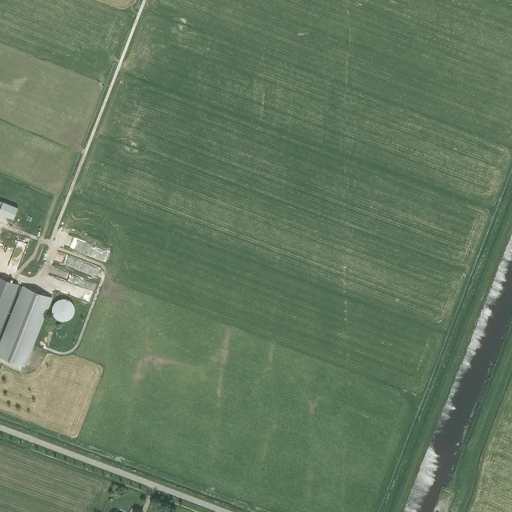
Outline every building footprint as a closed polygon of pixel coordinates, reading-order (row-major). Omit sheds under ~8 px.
[(0,212),(15,218),(19,206),(4,200),(0,210),(0,212)] [(59,231),(57,237),(65,240),(67,233),(59,231)] [(20,248),(19,250),(26,252),(28,243),(18,241),(17,247),(20,248)] [(55,268),(53,275),(69,280),(71,276),(68,275),(69,272),(55,268)] [(0,332),(8,312),(19,283),(0,275),(0,332)] [(0,356),(25,366),(53,297),(22,285),(1,339),(0,338),(0,356)] [(56,301),(55,302),(54,303),(53,305),(52,306),(52,308),(52,310),(52,311),(52,313),(53,314),(54,316),(55,317),(56,318),(57,319),(58,320),(60,321),(62,321),(63,321),(65,321),(66,321),(68,321),(70,320),(71,319),(72,318),(73,316),(74,315),(74,313),(75,312),(75,310),(75,309),(75,307),(74,305),(73,304),(72,303),(71,301),(70,300),(68,300),(67,299),(65,299),(64,298),(62,298),(60,299),(59,299),(57,300),(56,301)]
